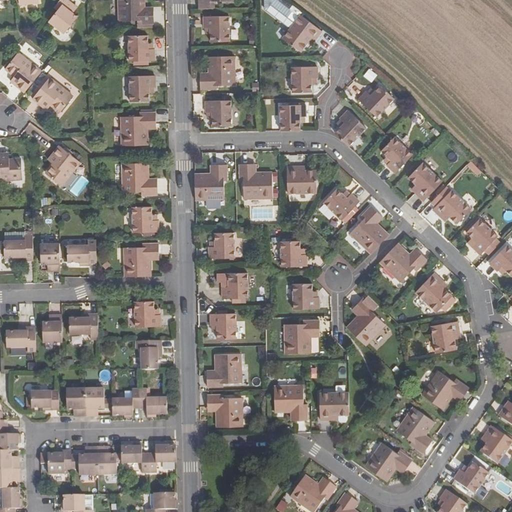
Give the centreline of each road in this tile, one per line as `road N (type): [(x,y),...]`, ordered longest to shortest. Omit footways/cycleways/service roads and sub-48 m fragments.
road 1 (residential): [(189,444),(288,441),(383,501),(408,500),(485,397),(485,352)]
road 2 (residential): [(412,218),(324,137),(181,141)]
road 3 (residential): [(189,427),(32,432),(36,511)]
road 4 (residential): [(0,296),(187,286)]
road 5 (residential): [(485,352),(472,278),(412,218)]
road 6 (residential): [(339,332),(337,292),(412,218)]
road 7 (residential): [(181,141),(187,286)]
road 8 (residential): [(187,286),(189,427)]
road 9 (residential): [(179,0),(181,141)]
